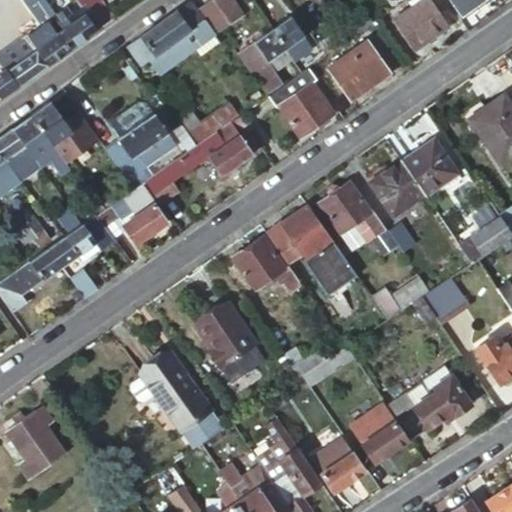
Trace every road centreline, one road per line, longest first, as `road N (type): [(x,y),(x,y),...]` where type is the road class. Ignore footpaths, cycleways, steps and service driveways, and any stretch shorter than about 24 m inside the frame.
road 1 (residential): [(0,378),(511,24)]
road 2 (residential): [(163,0),(0,117)]
road 3 (residential): [(383,511),(511,429)]
